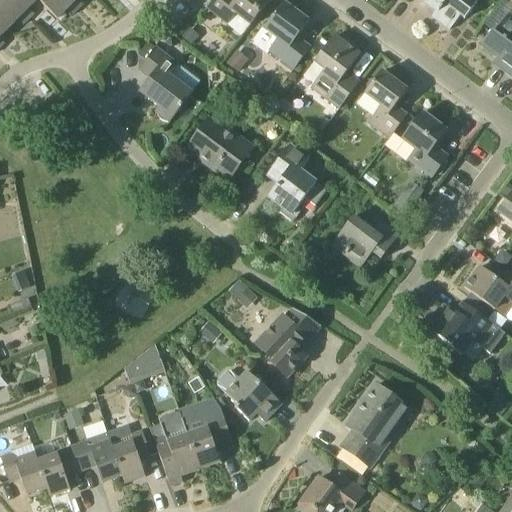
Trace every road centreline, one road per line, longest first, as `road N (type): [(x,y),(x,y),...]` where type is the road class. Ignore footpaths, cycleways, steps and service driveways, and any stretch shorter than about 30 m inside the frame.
road 1 (residential): [(235,243),(139,159),(70,56)]
road 2 (residential): [(511,128),(351,0)]
road 3 (residential): [(394,301),(511,145)]
road 4 (residential): [(244,511),(349,361)]
